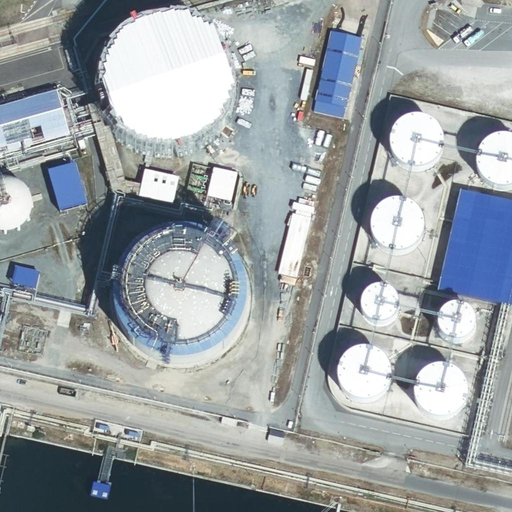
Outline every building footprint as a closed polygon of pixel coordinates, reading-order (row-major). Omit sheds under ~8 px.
[(363,39),(332,32),(313,111),(344,118),(363,39)] [(215,87),(213,81),(211,74),(209,68),(205,63),(201,58),(197,54),(192,50),(186,47),(180,44),(174,42),(167,42),(161,42),(154,42),(148,44),(142,46),(136,49),(131,53),(126,57),(122,62),(118,68),(116,74),(114,80),(112,86),(112,93),(112,99),(113,105),(115,111),(118,117),(122,123),(126,128),(130,132),(135,136),(141,139),(147,142),(153,143),(160,144),(166,144),(173,144),(179,142),(185,140),(191,137),(196,133),(201,129),(205,124),(208,118),(211,112),(213,106),(214,100),(215,93),(215,87)] [(0,154),(68,136),(56,92),(0,107),(0,154)] [(405,166),(414,167),(423,166),(431,162),(436,156),(440,149),(441,141),(440,133),(436,126),(430,120),(422,116),(414,115),(405,117),(397,122),(392,129),(389,137),(389,146),(392,154),(398,161),(405,166)] [(493,185),(502,187),(511,186),(511,184),(511,136),(510,136),(501,135),(493,137),(485,142),(480,148),(477,157),(477,166),(480,174),(486,181),(493,185)] [(75,163),(47,171),(58,211),(86,204),(75,163)] [(178,177),(144,169),(138,196),(172,203),(178,177)] [(237,174),(213,169),(207,197),(231,202),(237,174)] [(29,212),(29,209),(29,205),(28,202),(27,198),(26,195),(24,192),(22,190),(19,187),(17,185),(14,183),(10,182),(7,181),(3,181),(0,180),(0,236),(3,236),(6,236),(10,235),(13,234),(16,232),(19,230),(22,228),(24,225),(26,222),(27,219),(28,216),(29,212)] [(511,202),(460,190),(438,291),(496,303),(511,306),(511,202)] [(387,249),(395,251),(404,250),(412,246),(418,240),(421,232),(422,224),(421,216),(417,209),(411,204),(404,200),(395,199),(386,201),(379,206),(373,213),(370,221),(370,230),(373,238),(379,245),(387,249)] [(159,357),(180,360),(200,356),(218,347),(233,332),(242,314),(245,293),(242,273),(232,254),(216,239),(195,230),(172,228),(151,234),(132,247),(119,265),(113,287),(115,309),(124,330),(139,346),(159,357)] [(38,273),(16,268),(12,284),(34,289),(38,273)] [(379,322),(385,321),(390,318),(394,313),(396,308),(396,303),(395,297),(392,293),(388,289),(383,287),(377,286),(371,288),(366,291),(362,296),(360,302),(361,308),(363,314),(367,318),(372,321),(379,322)] [(455,339),(461,338),(467,335),(471,330),(473,325),(473,319),(472,314),(469,309),(464,306),(459,304),(454,303),(448,305),(443,308),(439,313),(437,319),(437,325),(440,330),(444,335),(449,338),(455,339)] [(358,398),(366,398),(374,396),(381,391),(385,384),(387,377),(387,370),(385,363),(381,357),(375,352),(368,350),(360,349),(352,352),(345,357),(340,364),(339,373),(340,381),(344,388),(350,394),(358,398)] [(434,415),(442,415),(450,413),(457,408),(461,402),(464,395),(464,387),(461,380),(457,374),(451,370),(444,367),(436,367),(428,369),(421,375),(416,382),(415,390),(416,398),(420,406),(426,412),(434,415)]
